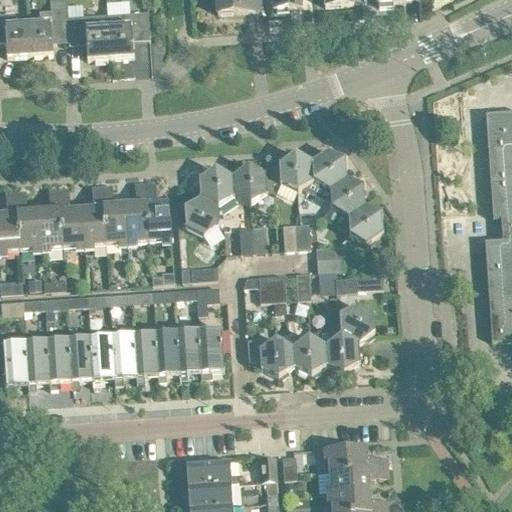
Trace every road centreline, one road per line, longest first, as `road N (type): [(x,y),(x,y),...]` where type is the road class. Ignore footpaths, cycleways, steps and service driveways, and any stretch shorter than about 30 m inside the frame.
road 1 (residential): [(0,440),(374,410),(417,392)]
road 2 (unclassified): [(0,135),(167,128),(383,68)]
road 3 (residential): [(417,392),(425,372),(415,199),(383,68)]
road 4 (unclassified): [(383,68),(511,14)]
